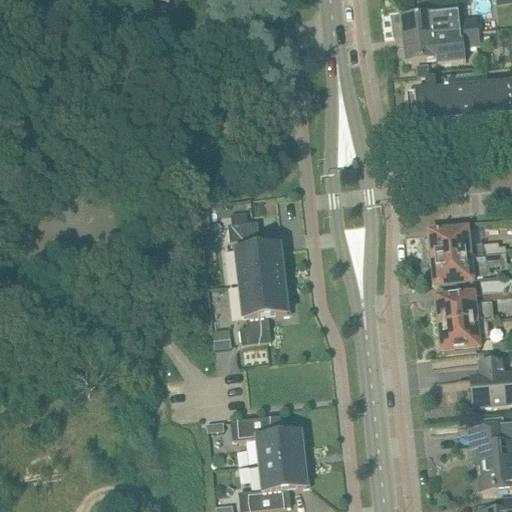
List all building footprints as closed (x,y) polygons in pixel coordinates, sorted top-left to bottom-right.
[(431,0),(417,2),(419,15),(433,13),(431,0)] [(403,42),(478,34),(477,21),(459,23),(458,14),(401,20),(403,42)] [(403,42),(406,65),(437,62),(438,67),(466,64),(464,50),(481,48),(479,34),(478,34),(403,42)] [(418,79),(430,78),(428,67),(417,69),(418,79)] [(412,126),(465,121),(462,89),(445,91),(444,80),(425,82),(426,93),(409,94),(412,126)] [(465,121),(511,116),(511,95),(511,85),(462,89),(465,121)] [(464,147),(472,147),(471,131),(463,131),(464,147)] [(474,163),(472,147),(464,147),(466,163),(474,163)] [(245,212),(223,217),(226,228),(248,223),(245,212)] [(200,215),(201,232),(210,231),(208,214),(200,215)] [(236,254),(240,289),(284,284),(282,266),(284,266),(282,249),(261,251),(258,226),(228,229),(230,246),(238,246),(239,253),(236,254)] [(433,264),(506,256),(506,250),(499,250),(499,245),(469,248),(467,232),(430,236),(430,240),(427,240),(429,252),(431,252),(433,264)] [(506,256),(433,264),(434,276),(431,276),(433,288),(435,288),(435,290),(473,286),(472,281),(490,279),(489,270),(507,268),(506,256)] [(511,281),(481,284),(482,296),(511,293),(511,281)] [(284,284),(240,289),(244,324),(246,323),(247,331),(240,332),(242,350),(272,346),(269,321),(290,318),(288,301),(286,302),(284,284)] [(439,328),(487,323),(492,322),(489,305),(475,307),(474,297),(436,301),(438,315),(437,317),(437,323),(439,326),(439,328)] [(489,340),(487,323),(439,328),(439,331),(438,334),(439,340),(441,342),(442,356),(480,352),(479,341),(489,340)] [(497,342),(498,350),(511,349),(510,341),(497,342)] [(214,344),(215,353),(232,351),(231,342),(214,344)] [(439,380),(461,376),(461,378),(475,376),(473,364),(437,371),(439,380)] [(511,407),(511,377),(503,378),(502,364),(480,366),(481,381),(471,382),(472,396),(470,398),(471,405),(473,406),(474,412),(511,407)] [(257,442),(260,468),(304,463),(303,450),(305,450),(303,435),(283,437),(281,419),(231,425),(233,445),(257,442)] [(207,428),(208,436),(224,435),(223,426),(207,428)] [(480,493),(511,490),(511,427),(470,432),(472,450),(480,450),(480,455),(482,457),(484,458),(485,458),(486,465),(481,466),(483,481),(479,481),(480,493)] [(304,463),(260,468),(263,494),(239,497),(240,511),(283,511),(291,511),(289,493),(310,491),(308,476),(305,476),(304,463)] [(511,511),(511,499),(501,501),(501,511),(511,511)]
